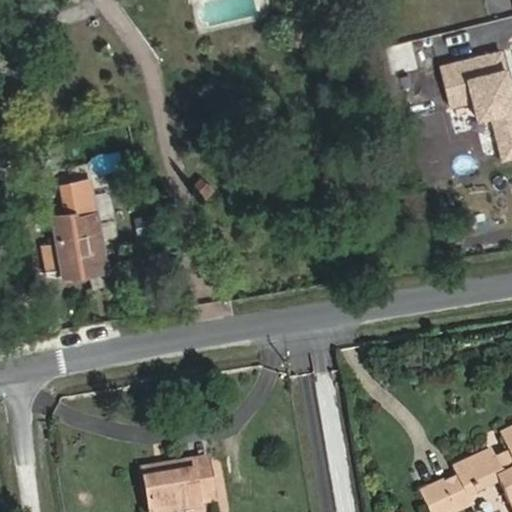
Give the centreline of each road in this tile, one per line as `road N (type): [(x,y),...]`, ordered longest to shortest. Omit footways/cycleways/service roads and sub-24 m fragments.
road 1 (residential): [(511,293),(0,384)]
road 2 (unknown): [(301,331),(331,511)]
road 3 (track): [(46,511),(25,380)]
